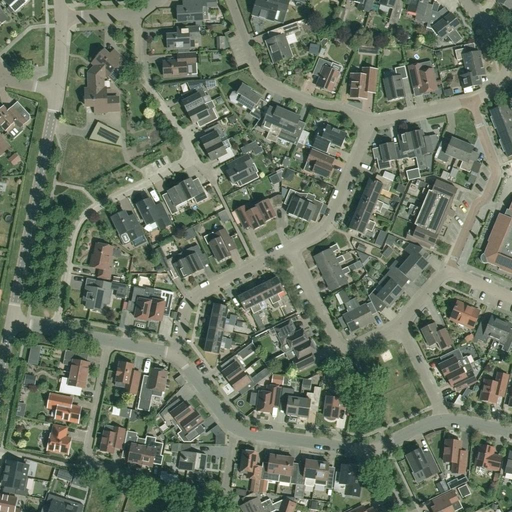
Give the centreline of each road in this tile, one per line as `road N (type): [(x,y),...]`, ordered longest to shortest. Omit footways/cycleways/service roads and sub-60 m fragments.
road 1 (residential): [(224,493),(153,483),(94,453),(88,442),(110,343)]
road 2 (residential): [(54,331),(78,218),(194,155)]
road 3 (tertiary): [(11,321),(56,92)]
road 4 (residential): [(370,118),(275,88),(255,66),(231,0)]
road 5 (residential): [(445,272),(492,179),(470,101)]
road 6 (residential): [(292,248),(340,346),(361,346),(398,327)]
road 7 (residential): [(178,356),(194,300),(292,248)]
road 8 (residential): [(292,248),(333,218),(370,118)]
road 9 (residential): [(194,155),(144,79),(138,14)]
road 10 (residential): [(371,451),(235,430)]
